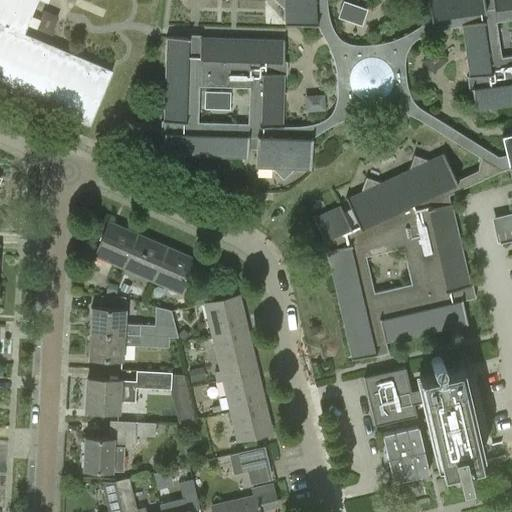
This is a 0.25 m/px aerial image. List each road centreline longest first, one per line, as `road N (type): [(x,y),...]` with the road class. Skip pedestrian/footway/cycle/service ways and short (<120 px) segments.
road 1 (residential): [(327,511),(265,263),(240,238),(65,163)]
road 2 (residential): [(45,511),(65,163)]
